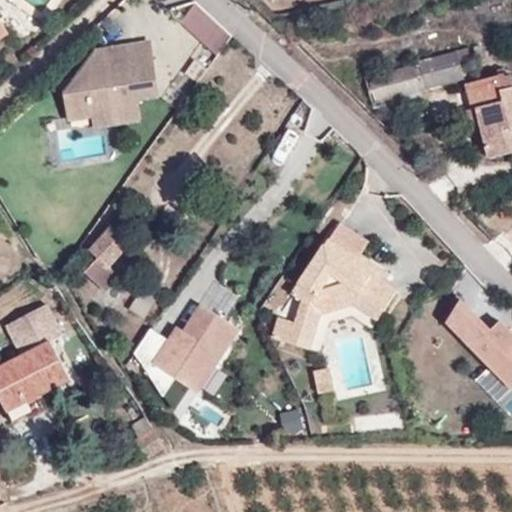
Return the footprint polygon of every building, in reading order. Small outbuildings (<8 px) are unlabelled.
[(217,58),(232,37),(196,4),(180,25),(217,58)] [(157,94),(150,43),(96,52),(67,95),(70,119),(95,116),(95,125),(139,118),(137,98),(157,94)] [(457,50),(460,62),(471,59),(468,47),(457,50)] [(465,80),(460,62),(457,50),(420,60),(421,63),(427,90),(465,80)] [(372,105),(427,90),(421,63),(366,77),(372,105)] [(511,74),(506,76),(505,73),(466,83),(472,108),(466,110),(469,124),(480,121),(490,158),(511,152),(511,74)] [(130,244),(125,239),(133,231),(114,214),(106,222),(112,227),(91,250),(99,259),(86,274),(107,292),(121,276),(110,267),(130,244)] [(356,261),(360,254),(367,243),(341,224),(291,294),(302,300),(295,322),(317,329),(321,314),(355,305),(353,304),(360,295),(383,311),(398,288),(382,277),(381,278),(356,261)] [(385,271),(360,254),(356,261),(381,278),(382,277),(385,271)] [(145,319),(166,285),(150,274),(129,308),(145,319)] [(378,321),(383,311),(360,295),(353,304),(355,305),(378,321)] [(453,328),(471,310),(457,296),(443,317),(453,328)] [(134,352),(150,378),(158,367),(174,378),(190,388),(209,359),(215,363),(238,329),(203,305),(185,331),(176,344),(170,340),(151,327),(134,352)] [(492,331),(471,310),(453,328),(481,356),(488,350),(481,342),(492,331)] [(317,329),(295,322),(279,318),(273,337),(311,348),(317,329)] [(511,332),(501,322),(492,331),(481,342),(488,350),(481,356),(495,370),(511,387),(511,332)] [(178,327),(170,340),(176,344),(185,331),(178,327)] [(0,395),(9,413),(38,398),(71,379),(51,341),(0,367),(0,395)] [(209,359),(190,388),(196,392),(215,363),(209,359)] [(158,367),(150,378),(162,396),(174,378),(158,367)] [(319,394),(334,391),(328,368),(314,372),(319,394)] [(511,389),(511,387),(495,370),(482,383),(501,401),(511,389)] [(42,407),(38,398),(9,413),(14,422),(42,407)] [(135,421),(143,435),(153,428),(145,415),(135,421)] [(153,428),(143,435),(138,439),(149,457),(165,446),(153,428)]
